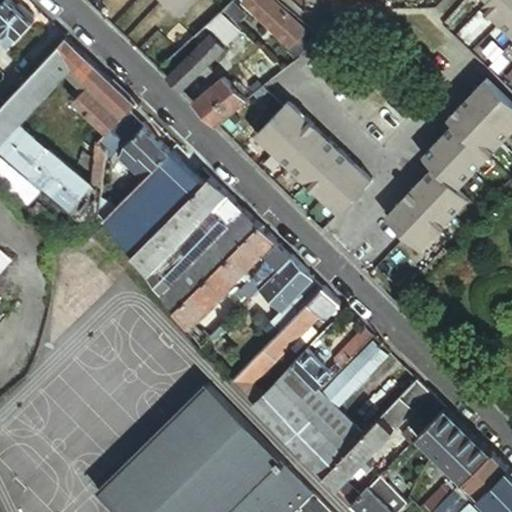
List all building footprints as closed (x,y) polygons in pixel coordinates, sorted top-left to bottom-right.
[(11,0),(5,0),(3,2),(0,5),(0,18),(4,22),(11,29),(20,36),(34,21),(19,7),(11,0)] [(182,4),(177,0),(168,0),(178,9),(182,4)] [(278,3),(274,0),(243,0),(262,18),(278,3)] [(511,0),(485,0),(482,4),(511,32),(511,0)] [(262,18),(291,47),(292,48),(308,32),(278,3),(262,18)] [(19,7),(34,21),(37,17),(23,4),(19,7)] [(0,27),(7,34),(11,29),(4,22),(0,26),(0,27)] [(0,41),(8,49),(20,36),(11,29),(7,34),(0,27),(0,41)] [(292,48),(291,47),(287,52),(296,61),(316,40),(308,32),(292,48)] [(213,34),(167,77),(180,91),(226,48),(213,34)] [(88,53),(70,36),(52,54),(69,70),(71,71),(88,53)] [(98,63),(88,53),(71,71),(82,82),(83,80),(82,79),(86,75),(98,63)] [(69,70),(52,54),(5,103),(0,108),(0,111),(18,129),(19,128),(26,135),(32,129),(23,120),(47,95),(46,94),(69,70)] [(137,101),(98,63),(86,75),(118,106),(125,113),(130,109),(137,101)] [(511,117),(511,98),(486,74),(448,114),(454,120),(423,153),(434,163),(388,212),(423,245),(469,196),(458,185),(488,152),(483,147),(511,117)] [(118,106),(86,75),(82,79),(83,80),(88,85),(114,110),(118,106)] [(193,103),(218,126),(249,101),(242,94),(233,85),(225,77),(193,103)] [(237,81),(233,85),(242,94),(246,90),(237,81)] [(101,124),(114,110),(88,85),(75,99),(101,124)] [(338,209),(370,175),(289,97),(256,132),(338,209)] [(148,111),(137,101),(130,109),(140,119),(148,111)] [(101,124),(108,131),(125,113),(118,106),(114,110),(101,124)] [(125,113),(108,131),(100,140),(108,148),(110,150),(140,119),(130,109),(125,113)] [(0,147),(18,129),(0,111),(0,147)] [(511,126),(511,117),(483,147),(488,152),(511,126)] [(143,153),(157,166),(173,150),(146,123),(128,142),(141,155),(143,153)] [(10,153),(26,135),(19,128),(18,129),(0,147),(0,152),(6,158),(10,153)] [(100,216),(103,191),(93,183),(32,129),(26,135),(10,153),(78,211),(74,216),(82,222),(100,216)] [(84,141),(98,150),(99,140),(91,133),(85,140),(84,141)] [(108,148),(100,140),(99,140),(98,150),(97,157),(95,171),(105,172),(108,148)] [(142,177),(144,179),(157,166),(143,153),(141,155),(128,142),(122,157),(142,177)] [(144,179),(106,217),(135,254),(198,190),(206,181),(173,150),(157,166),(144,179)] [(95,171),(97,157),(82,152),(80,163),(94,174),(95,171)] [(78,211),(10,153),(6,158),(7,159),(43,190),(74,216),(78,211)] [(43,190),(7,159),(2,164),(35,198),(43,190)] [(0,175),(53,233),(65,229),(35,198),(2,164),(0,165),(0,175)] [(105,172),(95,171),(94,174),(93,183),(103,191),(105,172)] [(246,208),(213,175),(206,181),(198,190),(213,206),(230,223),(246,208)] [(198,190),(135,254),(134,255),(148,272),(157,263),(213,206),(198,190)] [(196,258),(230,223),(213,206),(157,263),(172,281),(196,258)] [(261,223),(246,208),(230,223),(196,258),(211,273),(250,234),(261,223)] [(266,249),(277,238),(262,224),(251,235),(266,249)] [(250,234),(211,273),(176,308),(189,327),(265,250),(266,249),(251,235),(250,234)] [(281,266),(293,254),(277,238),(266,249),(265,250),(270,256),(281,266)] [(0,250),(0,270),(10,259),(0,250)] [(315,275),(293,254),(281,266),(265,282),(263,285),(278,300),(284,306),(315,275)] [(265,282),(281,266),(270,256),(267,259),(257,275),(265,282)] [(176,308),(211,273),(196,258),(172,281),(163,291),(176,308)] [(148,272),(163,291),(172,281),(157,263),(148,272)] [(242,306),(258,290),(250,282),(257,275),(252,270),(230,293),(242,306)] [(263,285),(265,282),(257,275),(250,282),(258,290),(263,285)] [(326,287),(315,275),(284,306),(278,313),(272,318),(271,320),(282,331),(311,302),(326,287)] [(326,287),(311,302),(323,314),(327,317),(341,302),(326,287)] [(278,300),(271,306),(278,313),(284,306),(278,300)] [(323,314),(311,302),(282,331),(277,337),(266,347),(277,358),(278,359),(291,347),(313,325),(323,314)] [(257,303),(250,310),(265,325),(271,320),(272,318),(257,303)] [(271,320),(265,325),(277,337),(282,331),(271,320)] [(319,331),(313,325),(291,347),(297,353),(319,331)] [(375,335),(366,327),(338,356),(338,361),(344,367),(375,335)] [(198,336),(203,343),(211,336),(205,329),(198,336)] [(306,411),(321,425),(349,396),(390,354),(376,340),(325,391),(306,411)] [(277,358),(266,347),(242,371),(253,382),(254,381),(277,358)] [(317,355),(308,347),(295,361),(296,362),(320,386),(334,371),(331,369),(325,363),(317,355)] [(321,351),(317,355),(325,363),(329,359),(321,351)] [(256,382),(278,359),(277,358),(254,381),(256,382)] [(334,371),(336,374),(344,367),(338,361),(331,369),(334,371)] [(320,386),(296,362),(255,403),(256,404),(314,461),(336,439),(321,425),(306,411),(325,391),(322,388),(320,386)] [(236,378),(257,400),(266,391),(256,382),(254,381),(253,382),(242,371),(236,378)] [(322,388),(336,374),(334,371),(320,386),(322,388)] [(419,379),(411,371),(389,393),(397,401),(401,397),(419,379)] [(430,389),(419,379),(401,397),(412,407),(430,389)] [(123,511),(227,511),(283,459),(211,382),(100,487),(123,511)] [(336,439),(348,451),(376,422),(349,396),(321,425),(336,439)] [(448,407),(437,396),(418,414),(421,417),(430,425),(448,407)] [(397,401),(383,415),(396,429),(415,410),(412,407),(401,397),(397,401)] [(448,407),(430,425),(419,436),(443,460),(449,466),(458,474),(464,480),(492,451),(448,407)] [(376,422),(348,451),(326,473),(339,486),(345,481),(365,461),(369,456),(396,429),(383,415),(376,422)] [(430,425),(421,417),(404,434),(413,442),(419,436),(430,425)] [(326,473),(348,451),(336,439),(314,461),(326,473)] [(492,451),(464,480),(480,496),(509,467),(492,451)] [(369,456),(365,461),(371,466),(375,462),(369,456)] [(295,511),(316,493),(283,459),(227,511),(295,511)] [(445,470),(449,466),(443,460),(439,464),(445,470)] [(496,511),(511,511),(511,470),(509,467),(480,496),(496,511)] [(431,511),(457,487),(464,480),(458,474),(453,479),(452,477),(421,509),(424,511),(431,511)] [(382,475),(370,487),(395,511),(402,511),(410,504),(382,475)] [(355,502),(361,496),(345,481),(339,486),(355,502)] [(395,511),(370,487),(361,496),(355,502),(365,511),(395,511)] [(481,511),(473,503),(457,487),(431,511),(481,511)] [(333,511),(316,493),(295,511),(333,511)]
